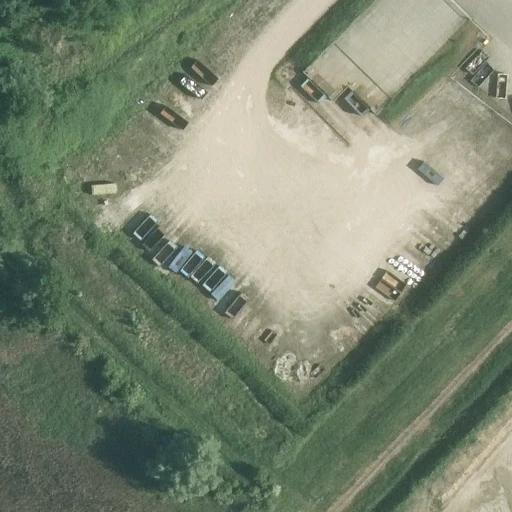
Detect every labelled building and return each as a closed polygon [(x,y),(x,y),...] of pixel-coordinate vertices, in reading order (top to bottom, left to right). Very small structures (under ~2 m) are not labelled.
[(305,69),(327,88),(336,77),(314,59),(305,69)] [(359,76),(345,89),(360,104),(373,90),(359,76)] [(121,124),(131,132),(141,121),(132,112),(121,124)] [(173,269),(191,282),(205,262),(187,250),(173,269)] [(209,287),(219,304),(233,296),(223,278),(209,287)] [(236,329),(250,312),(234,299),(220,316),(236,329)]
